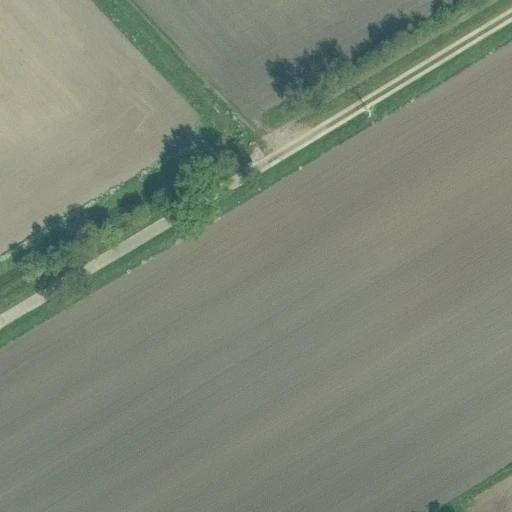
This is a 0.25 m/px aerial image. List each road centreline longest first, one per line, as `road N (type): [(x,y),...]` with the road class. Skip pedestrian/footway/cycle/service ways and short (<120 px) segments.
road 1 (track): [(247,175),(511,15)]
road 2 (track): [(0,323),(247,175)]
road 3 (track): [(272,160),(120,0)]
